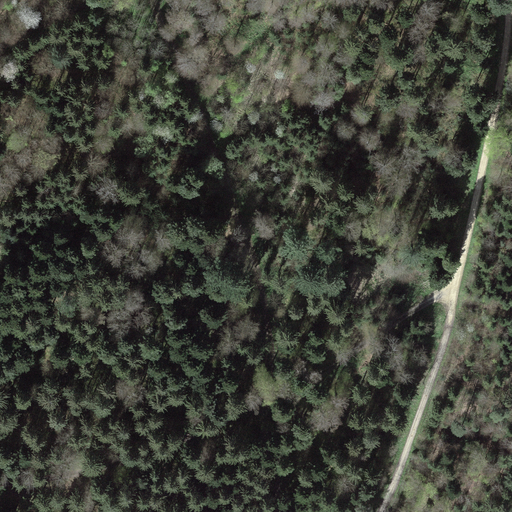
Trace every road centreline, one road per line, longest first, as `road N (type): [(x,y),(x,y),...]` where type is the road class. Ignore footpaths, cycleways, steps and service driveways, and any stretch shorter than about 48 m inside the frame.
road 1 (track): [(152,0),(262,288),(277,393),(274,511)]
road 2 (track): [(382,511),(445,338),(506,59),(510,0)]
road 3 (track): [(458,284),(320,372),(166,447),(0,488)]
